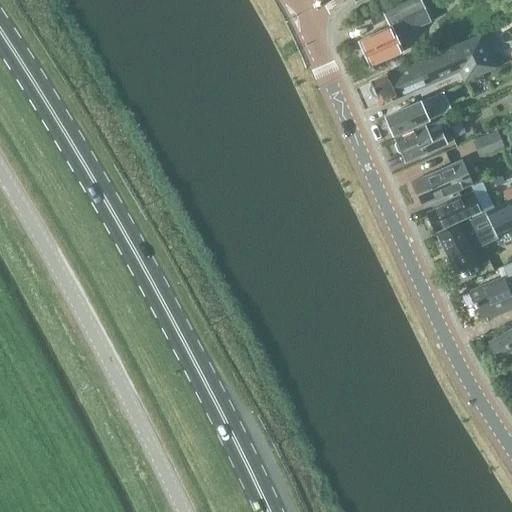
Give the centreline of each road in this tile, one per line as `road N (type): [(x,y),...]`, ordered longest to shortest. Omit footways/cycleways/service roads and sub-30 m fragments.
road 1 (primary): [(268,511),(156,291),(0,29)]
road 2 (tertiary): [(511,448),(407,265),(304,24)]
road 3 (unclassified): [(183,511),(0,171)]
